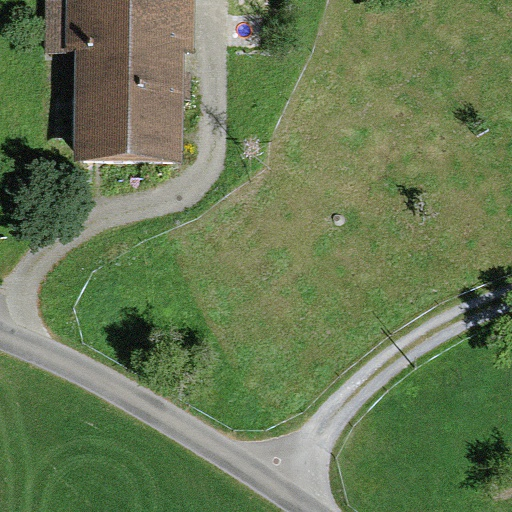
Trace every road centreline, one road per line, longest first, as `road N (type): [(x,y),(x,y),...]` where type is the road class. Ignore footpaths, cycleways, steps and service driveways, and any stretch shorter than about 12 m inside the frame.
road 1 (unclassified): [(317,511),(66,361),(0,332)]
road 2 (track): [(273,480),(393,359),(511,296)]
